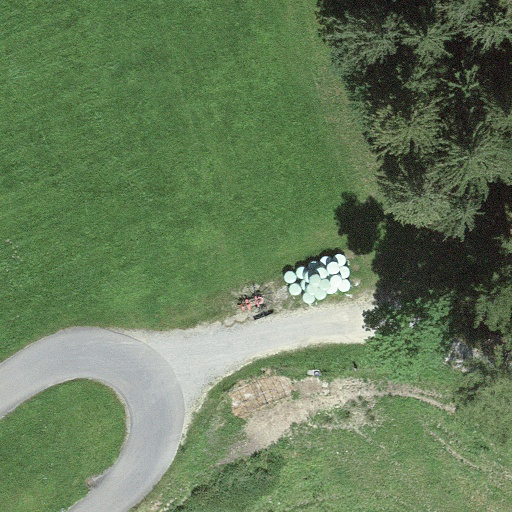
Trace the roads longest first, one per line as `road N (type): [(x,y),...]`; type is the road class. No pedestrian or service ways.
road 1 (track): [(141,377),(329,324),(366,327),(511,371)]
road 2 (track): [(141,377),(158,426),(152,448),(99,511)]
road 3 (track): [(0,392),(63,356),(117,361),(141,377)]
